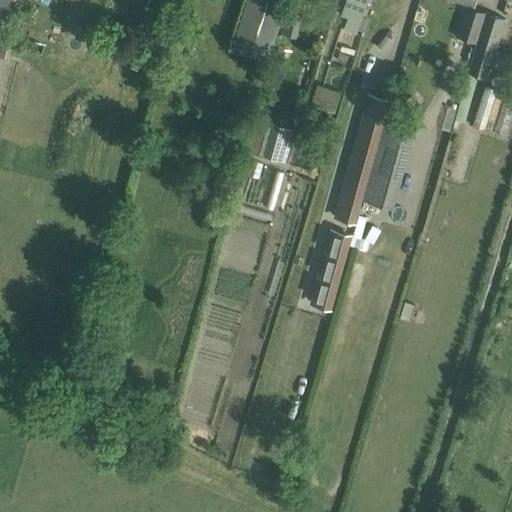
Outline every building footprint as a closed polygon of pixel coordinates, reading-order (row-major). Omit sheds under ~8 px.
[(156,0),(155,6),(171,9),(173,0),(156,0)] [(247,0),(233,49),(270,60),(287,2),(281,0),(247,0)] [(288,0),(286,9),(302,14),(306,0),(288,0)] [(369,0),(347,0),(341,15),(348,18),(345,29),(357,34),(369,0)] [(470,7),(461,38),(475,42),(485,12),(470,7)] [(478,43),(465,88),(474,91),(479,75),(486,77),(495,49),(505,18),(485,12),(475,42),(478,43)] [(342,91),(317,84),(311,105),(335,112),(342,91)] [(472,121),(492,123),(497,86),(478,84),(472,121)] [(469,108),(460,105),(454,126),(459,127),(461,122),(465,123),(469,108)] [(258,122),(249,150),(284,160),(294,127),(270,120),(268,125),(258,122)] [(372,177),(365,200),(392,208),(399,184),(414,129),(387,122),(372,177)] [(359,137),(343,193),(361,197),(376,142),(359,137)] [(354,222),(361,197),(343,193),(336,217),(354,222)] [(350,235),(333,230),(326,255),(343,260),(350,235)] [(337,283),(343,260),(326,255),(319,278),(337,283)] [(319,278),(313,302),(330,307),(337,283),(319,278)] [(405,301),(400,317),(410,320),(415,304),(405,301)]
